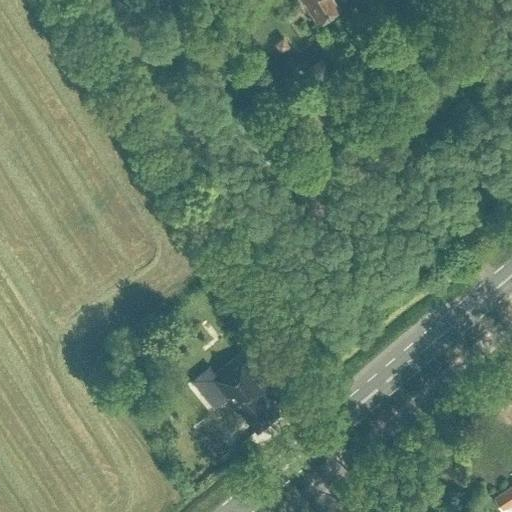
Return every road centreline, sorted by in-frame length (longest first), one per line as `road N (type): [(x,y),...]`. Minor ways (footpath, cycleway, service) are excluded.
road 1 (primary): [(319,435),(504,278)]
road 2 (unclassified): [(344,464),(511,322)]
